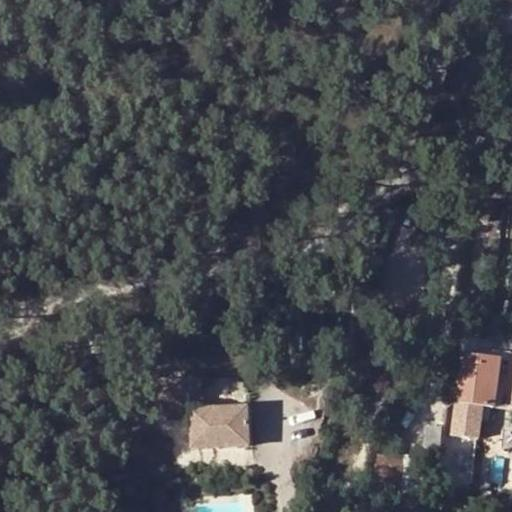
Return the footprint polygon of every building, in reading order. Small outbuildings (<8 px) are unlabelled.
[(293,144),(277,143),(276,154),(293,154),(293,144)] [(490,203),(468,201),(466,219),(487,222),(490,203)] [(509,352),(493,350),(493,357),(500,358),(494,406),(503,407),(509,352)] [(494,406),(500,358),(493,357),(458,353),(453,402),(494,406)] [(187,401),(188,444),(245,443),(244,405),(200,405),(199,374),(185,375),(152,375),(153,402),(187,401)] [(375,455),(375,488),(387,488),(402,488),(403,456),(393,455),(375,455)]
